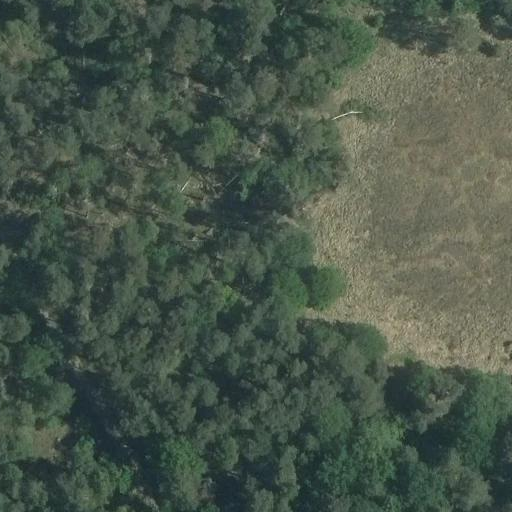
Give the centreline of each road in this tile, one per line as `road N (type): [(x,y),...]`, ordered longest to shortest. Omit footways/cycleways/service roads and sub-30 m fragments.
road 1 (unknown): [(114,437),(191,381),(249,207),(273,79),(338,0)]
road 2 (track): [(143,488),(0,233)]
